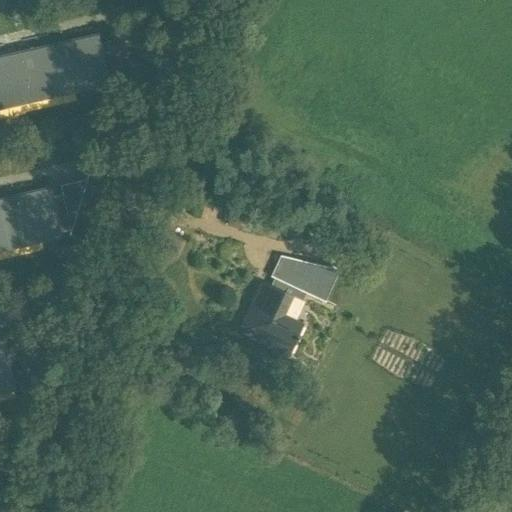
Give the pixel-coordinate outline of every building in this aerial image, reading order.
[(99,33),(0,55),(0,106),(110,82),(106,65),(122,61),(117,39),(101,42),(99,33)] [(52,186),(0,197),(0,248),(63,235),(62,229),(72,227),(87,178),(61,184),(63,193),(54,194),(52,186)] [(245,210),(240,229),(254,233),(258,214),(245,210)] [(334,280),(330,290),(355,299),(359,289),(334,280)] [(242,320),(288,329),(299,290),(253,281),(242,320)] [(4,338),(0,338),(0,390),(15,387),(12,370),(27,366),(22,344),(6,347),(4,338)]
